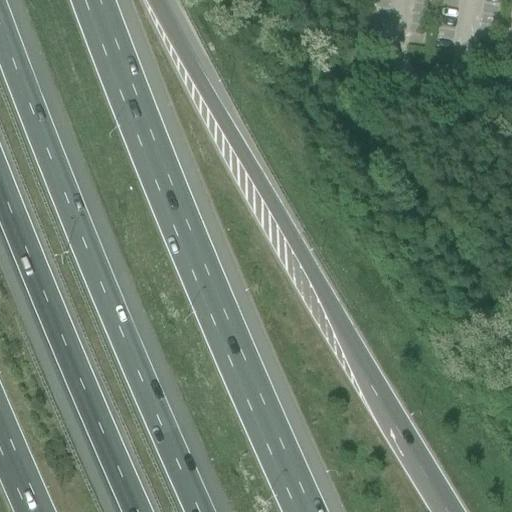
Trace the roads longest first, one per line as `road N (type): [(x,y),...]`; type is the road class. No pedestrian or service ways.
road 1 (motorway): [(451,511),(149,0)]
road 2 (motorway): [(304,511),(90,0)]
road 3 (motorway): [(199,511),(0,35)]
road 4 (motorway): [(0,195),(136,511)]
